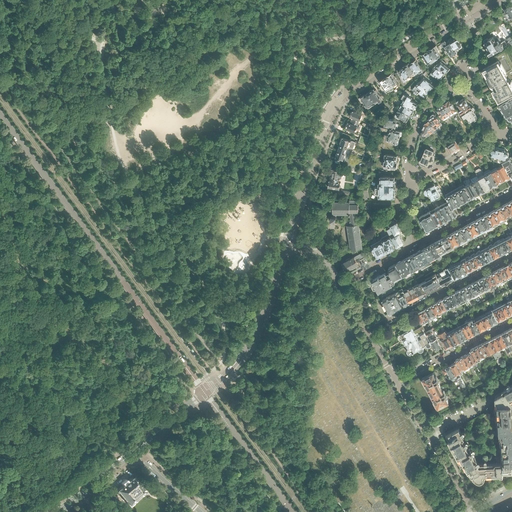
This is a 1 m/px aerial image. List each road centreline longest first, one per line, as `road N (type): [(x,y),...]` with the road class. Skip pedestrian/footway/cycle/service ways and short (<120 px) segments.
road 1 (unknown): [(424,0),(296,58),(226,130),(127,186),(89,155),(0,28)]
road 2 (residential): [(204,392),(262,311),(334,106),(356,81),(460,17)]
road 3 (tertiary): [(204,392),(0,114)]
road 4 (residential): [(366,331),(511,255)]
road 5 (residential): [(474,511),(395,382)]
road 6 (tertiary): [(291,511),(204,392)]
road 7 (residential): [(511,320),(395,382)]
